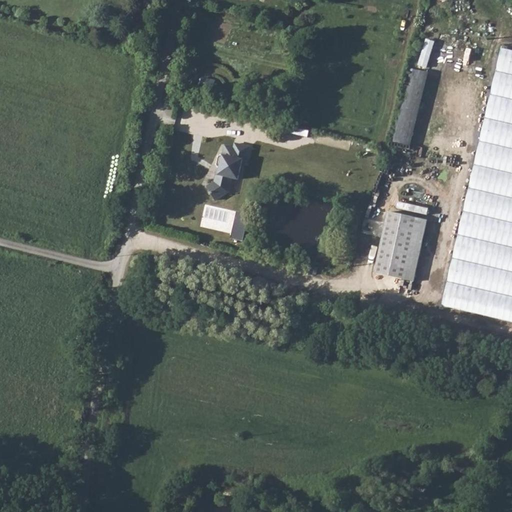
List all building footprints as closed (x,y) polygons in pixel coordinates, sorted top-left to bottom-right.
[(429,67),(435,41),(426,39),(420,65),(429,67)] [(511,51),(501,49),(443,307),(511,322),(511,51)] [(410,68),(393,142),(410,146),(428,72),(410,68)] [(215,182),(207,187),(216,200),(229,192),(232,178),(238,180),(242,161),(246,162),(250,147),(235,144),(234,148),(225,146),(223,156),(221,155),(218,157),(216,165),(218,168),(220,168),(218,174),(217,174),(215,182)] [(398,207),(428,213),(429,208),(399,202),(398,207)] [(387,213),(374,273),(413,281),(426,222),(387,213)]
